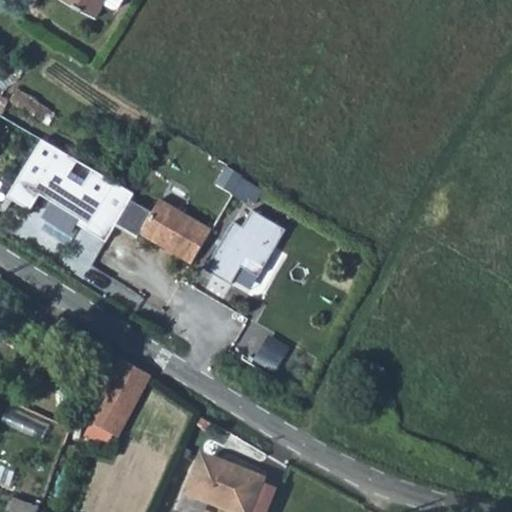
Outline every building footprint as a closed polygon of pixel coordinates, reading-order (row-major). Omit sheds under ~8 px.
[(61,0),(94,18),(102,2),(112,8),(117,6),(120,0),(61,0)] [(41,140),(0,207),(0,208),(3,210),(11,196),(29,207),(38,192),(89,223),(86,229),(105,240),(113,226),(129,199),(133,193),(92,168),(81,186),(65,177),(75,160),(41,140)] [(140,234),(191,263),(210,229),(159,200),(152,212),(129,199),(113,226),(136,239),(140,234)] [(232,221),(204,269),(231,284),(241,266),(258,276),(285,229),(252,210),(242,227),(232,221)] [(119,357),(86,419),(117,436),(149,376),(119,357)] [(200,456),(185,490),(235,511),(253,511),(265,485),(269,476),(224,457),(222,460),(207,454),(200,456)] [(269,511),(279,491),(265,485),(253,511),(269,511)] [(36,511),(40,503),(14,494),(7,511),(36,511)]
